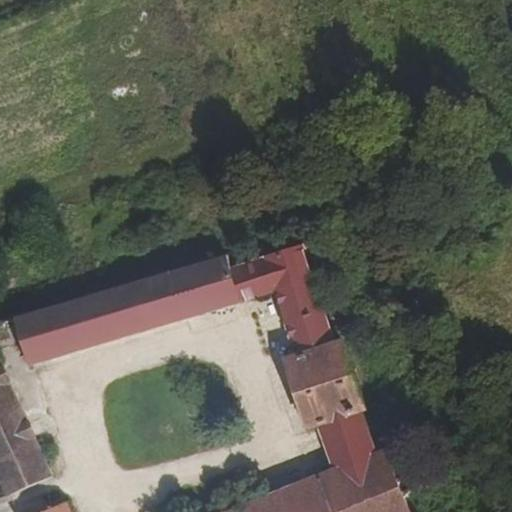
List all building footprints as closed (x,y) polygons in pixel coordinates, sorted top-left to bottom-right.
[(226,263),(223,248),(0,308),(0,324),(12,321),(21,354),(270,287),(292,349),(282,352),(308,419),(319,414),(356,402),(364,400),(336,333),(326,336),(291,245),(226,263)] [(0,484),(45,466),(0,366),(0,484)] [(319,414),(336,459),(374,443),(356,402),(319,414)] [(218,509),(209,511),(410,511),(382,441),(374,443),(336,459),(264,490),(248,452),(202,470),(218,509)] [(6,510),(7,511),(66,511),(57,493),(6,510)]
